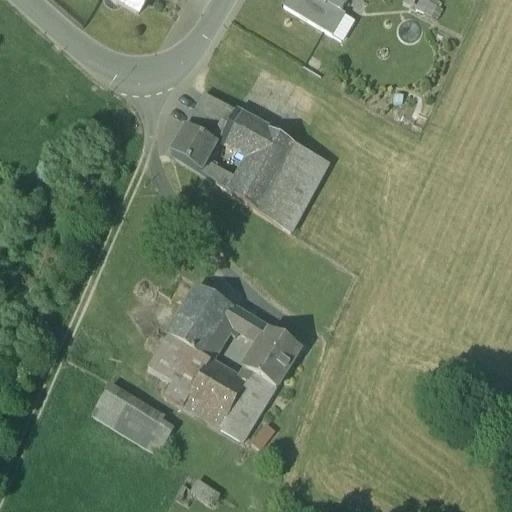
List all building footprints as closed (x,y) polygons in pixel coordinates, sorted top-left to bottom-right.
[(108,0),(136,16),(145,0),(108,0)] [(287,0),(281,10),(330,39),(343,17),(338,14),(346,0),(287,0)] [(234,115),(202,97),(184,130),(215,147),(218,142),(234,115)] [(234,115),(218,142),(236,152),(237,152),(252,124),(245,121),(234,115)] [(292,147),(252,124),(237,152),(251,159),(237,184),(230,197),(255,214),(292,147)] [(215,147),(184,130),(169,156),(199,176),(205,165),(215,147)] [(326,166),(292,147),(255,214),(288,236),(326,166)] [(222,175),(205,165),(199,176),(216,187),(222,175)] [(222,175),(216,187),(230,197),(237,184),(222,175)] [(197,291),(146,372),(171,389),(164,401),(182,412),(209,364),(201,360),(219,332),(231,311),(197,291)] [(254,325),(231,311),(219,332),(233,340),(237,335),(245,340),(254,325)] [(299,352),(254,325),(245,340),(259,348),(243,373),(274,392),(299,352)] [(209,364),(182,412),(219,434),(246,386),(238,382),(209,364)] [(274,392),(243,373),(238,382),(246,386),(219,434),(240,446),(274,392)] [(162,420),(108,388),(90,418),(156,458),(169,434),(157,427),(162,420)] [(264,428),(250,446),(259,454),(273,435),(264,428)] [(218,496),(196,482),(189,492),(212,506),(218,496)]
